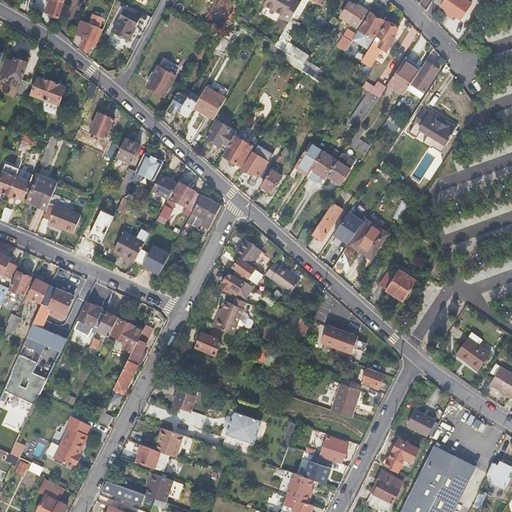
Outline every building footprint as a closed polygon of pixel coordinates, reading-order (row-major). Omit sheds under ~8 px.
[(51,14),(58,16),(64,0),(65,1),(65,0),(50,0),(47,12),(51,13),(51,14)] [(285,16),(293,0),(267,0),(264,5),(285,16)] [(296,21),(308,0),(302,0),(291,18),(296,21)] [(445,0),(442,6),(448,10),(455,14),(461,18),(470,4),(464,0),(445,0)] [(351,23),(359,27),(369,11),(361,6),(360,9),(349,2),(342,14),(353,20),(351,23)] [(319,6),(311,21),(323,28),(333,10),(329,8),(327,11),(319,6)] [(112,33),(129,42),(142,18),(125,10),(112,33)] [(374,39),(384,22),(379,18),(372,13),(361,30),(374,39)] [(290,55),(295,46),(289,42),(300,24),(296,21),(291,18),(275,46),(287,53),(290,55)] [(91,46),(95,48),(102,29),(80,21),(77,34),(85,37),(82,48),(90,51),(91,46)] [(378,36),(374,42),(380,46),(379,47),(387,52),(396,39),(394,37),(399,30),(397,29),(398,26),(392,23),(389,24),(388,23),(379,37),(378,36)] [(339,46),(346,51),(357,34),(353,31),(351,34),(348,32),(339,46)] [(307,61),(310,56),(295,46),(290,55),(305,65),(307,61)] [(372,46),(366,55),(371,58),(376,49),(372,46)] [(225,54),(216,49),(214,53),(223,58),(225,54)] [(2,62),(0,67),(0,79),(18,87),(16,93),(24,96),(29,83),(21,79),(27,63),(26,62),(26,59),(20,57),(18,58),(16,58),(14,62),(9,59),(7,64),(2,62)] [(411,83),(419,71),(404,60),(389,84),(404,94),(407,90),(411,83)] [(419,71),(411,83),(424,92),(439,69),(426,60),(419,71)] [(307,61),(305,65),(306,66),(321,75),(323,71),(307,61)] [(159,66),(148,87),(165,96),(176,76),(159,66)] [(318,79),(321,75),(306,66),(304,70),(318,79)] [(191,70),(179,92),(182,94),(191,76),(192,77),(195,72),(191,70)] [(32,94),(45,99),(52,81),(45,79),(45,80),(39,77),(32,94)] [(52,81),(45,99),(60,104),(66,88),(60,85),(60,84),(52,81)] [(92,99),(97,87),(91,82),(86,96),(92,99)] [(369,92),(379,99),(386,87),(378,82),(374,88),(367,83),(363,88),(369,92)] [(420,99),(424,92),(411,83),(407,90),(420,99)] [(197,102),(195,107),(215,119),(226,99),(206,88),(197,102)] [(180,112),(189,97),(182,94),(179,92),(167,114),(171,117),(175,110),(180,112)] [(374,107),(379,99),(369,92),(349,121),(360,128),(362,126),(371,112),(374,107)] [(197,102),(189,97),(180,112),(189,117),(195,107),(197,102)] [(60,104),(45,99),(42,108),(56,114),(60,104)] [(499,121),(511,116),(511,107),(496,113),(499,121)] [(423,108),(413,123),(444,144),(454,128),(423,108)] [(374,114),(371,112),(362,126),(368,130),(377,116),(374,114)] [(94,134),(106,139),(114,120),(99,113),(89,135),(79,130),(74,142),(85,147),(86,145),(91,147),(95,137),(93,136),(94,134)] [(384,125),(399,135),(403,129),(391,122),(394,117),(391,115),(384,125)] [(227,150),(236,135),(238,132),(218,120),(208,137),(221,146),(227,150)] [(33,133),(31,139),(38,141),(48,145),(49,141),(50,140),(33,133)] [(253,146),(236,135),(227,150),(224,155),(238,164),(241,159),(243,161),(253,146)] [(41,164),(47,166),(57,138),(51,136),(50,140),(49,141),(48,145),(41,164)] [(354,138),(350,144),(365,154),(369,148),(354,138)] [(118,157),(132,164),(141,146),(127,139),(118,157)] [(312,170),(323,152),(310,143),(296,164),(310,173),(310,172),(312,170)] [(365,154),(350,144),(346,149),(362,159),(365,154)] [(286,146),(277,161),(282,164),(291,150),(286,146)] [(312,170),(326,179),(328,177),(338,161),(323,152),(312,170)] [(145,153),(136,171),(133,178),(141,182),(144,176),(154,180),(156,179),(163,163),(163,161),(145,153)] [(259,176),(268,162),(255,153),(245,169),(254,175),(255,174),(259,176)] [(344,165),(338,161),(328,177),(340,185),(350,169),(349,168),(352,164),(347,161),(344,165)] [(307,176),(310,173),(296,164),(294,168),(307,176)] [(119,192),(125,195),(126,193),(133,178),(136,171),(130,168),(119,192)] [(278,174),(271,170),(262,185),(273,192),(282,177),(278,174)] [(326,179),(312,170),(310,172),(325,181),(326,179)] [(2,193),(9,196),(16,178),(3,172),(0,180),(0,190),(3,192),(2,193)] [(37,175),(28,199),(39,204),(38,207),(47,211),(58,183),(37,175)] [(152,191),(169,199),(177,184),(161,176),(152,191)] [(16,178),(9,196),(17,199),(17,197),(23,200),(29,183),(16,178)] [(171,198),(187,207),(196,191),(180,182),(171,198)] [(125,195),(121,203),(127,206),(132,196),(126,193),(125,195)] [(201,225),(209,229),(221,206),(202,195),(192,213),(204,219),(201,224),(201,225)] [(39,204),(28,199),(26,202),(38,207),(39,204)] [(124,213),(127,206),(121,203),(112,221),(120,225),(125,214),(124,213)] [(333,203),(312,234),(319,238),(321,239),(323,238),(325,238),(331,227),(330,225),(336,216),(339,216),(343,209),(333,203)] [(56,205),(49,223),(73,234),(81,216),(56,205)] [(165,206),(158,220),(164,224),(172,210),(165,206)] [(5,208),(0,220),(6,223),(7,223),(11,211),(5,208)] [(188,222),(198,228),(201,223),(201,224),(204,219),(192,213),(188,222)] [(331,227),(339,216),(336,216),(330,225),(331,227)] [(370,259),(387,233),(366,219),(349,245),(370,259)] [(137,239),(145,243),(150,234),(141,230),(137,239)] [(304,247),(312,234),(306,230),(298,241),(300,243),(304,247)] [(136,260),(145,243),(137,239),(123,232),(113,252),(121,256),(122,254),(136,260)] [(246,240),(236,254),(252,265),(262,252),(246,240)] [(134,263),(136,260),(122,254),(121,256),(134,263)] [(7,257),(0,273),(0,274),(13,281),(19,268),(9,263),(11,259),(7,257)] [(256,269),(241,258),(234,267),(249,278),(256,269)] [(292,294),(300,282),(289,274),(274,263),(266,275),(271,279),(292,294)] [(403,301),(419,276),(401,264),(394,275),(385,289),(403,301)] [(68,270),(59,266),(56,273),(65,277),(68,270)] [(256,269),(249,278),(259,285),(266,276),(256,269)] [(377,284),(385,289),(394,275),(386,270),(377,284)] [(289,274),(300,282),(302,279),(291,271),(289,274)] [(18,272),(11,290),(24,295),(31,277),(18,272)] [(230,274),(224,284),(226,285),(223,289),(227,293),(229,290),(237,295),(237,294),(246,300),(253,289),(230,274)] [(35,301),(41,303),(49,286),(37,279),(27,302),(33,305),(35,301)] [(0,293),(6,296),(9,289),(0,284),(0,293)] [(86,302),(50,286),(0,398),(0,403),(29,416),(86,302)] [(24,295),(11,290),(9,293),(22,299),(24,295)] [(233,304),(244,308),(246,302),(236,298),(233,304)] [(220,317),(218,315),(213,327),(233,335),(244,308),(233,304),(226,301),(223,309),(220,317)] [(94,326),(98,328),(105,315),(101,313),(101,312),(96,309),(97,307),(88,303),(80,320),(94,327),(94,326)] [(98,328),(98,330),(110,336),(119,318),(106,312),(105,315),(98,328)] [(14,335),(21,317),(11,313),(4,330),(14,335)] [(135,347),(143,331),(120,319),(112,335),(135,347)] [(295,332),(305,337),(311,324),(301,319),(295,332)] [(135,347),(129,360),(139,365),(140,366),(145,356),(142,354),(154,328),(147,324),(143,331),(135,347)] [(362,336),(330,326),(324,344),(355,355),(362,336)] [(202,333),(197,347),(215,355),(221,340),(220,340),(223,333),(211,328),(208,335),(202,333)] [(478,370),(489,353),(478,345),(482,340),(471,333),(456,355),(478,370)] [(89,347),(96,350),(101,340),(93,337),(89,347)] [(260,352),(262,346),(241,338),(239,344),(260,352)] [(106,344),(99,358),(102,360),(109,345),(106,344)] [(285,356),(262,346),(260,352),(256,360),(265,363),(274,367),(280,369),(285,356)] [(360,365),(344,359),(342,364),(358,371),(360,365)] [(139,365),(129,360),(114,389),(124,394),(139,365)] [(271,374),(274,367),(265,363),(262,370),(271,374)] [(489,385),(511,399),(511,373),(501,367),(489,385)] [(385,375),(368,368),(363,382),(379,389),(385,375)] [(341,385),(332,410),(352,417),(360,391),(341,385)] [(111,399),(119,402),(122,395),(114,392),(111,399)] [(196,399),(178,392),(174,405),(191,411),(196,399)] [(426,435),(432,424),(434,420),(414,410),(407,426),(426,435)] [(227,435),(254,444),(262,420),(235,411),(233,418),(231,418),(228,427),(230,427),(227,435)] [(102,413),(98,422),(110,427),(114,419),(102,413)] [(71,417),(69,422),(88,432),(90,427),(71,417)] [(75,468),(80,458),(78,457),(79,454),(88,436),(86,435),(88,432),(69,422),(67,426),(68,427),(53,458),(72,468),(73,466),(75,468)] [(426,435),(431,437),(436,426),(432,424),(426,435)] [(156,450),(161,452),(178,458),(181,449),(191,453),(195,439),(161,427),(157,439),(159,440),(156,450)] [(328,437),(321,457),(341,464),(348,444),(328,437)] [(399,439),(385,467),(397,474),(405,459),(411,463),(418,449),(399,439)] [(450,511),(454,505),(475,464),(444,448),(446,444),(437,440),(419,476),(401,511),(450,511)] [(16,441),(11,454),(20,458),(25,445),(16,441)] [(155,468),(161,452),(156,450),(143,446),(137,462),(155,468)] [(29,465),(21,461),(15,472),(23,476),(29,465)] [(499,465),(492,462),(487,473),(493,476),(493,477),(506,484),(511,472),(511,466),(501,461),(499,465)] [(388,511),(404,482),(382,471),(367,501),(388,511)] [(153,473),(145,495),(166,503),(174,481),(153,473)] [(288,496),(310,504),(314,494),(310,492),(312,487),(315,480),(295,473),(287,496),(288,496)] [(62,487),(45,479),(39,493),(45,496),(37,511),(64,511),(67,506),(56,500),(62,487)] [(141,503),(145,495),(107,481),(103,489),(141,503)] [(310,504),(288,496),(282,511),(311,511),(314,505),(310,504)]
